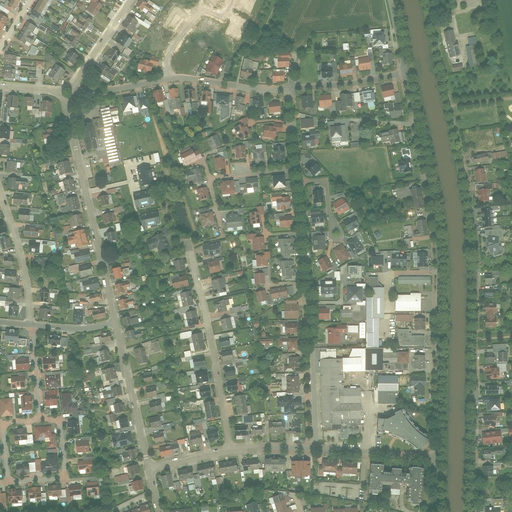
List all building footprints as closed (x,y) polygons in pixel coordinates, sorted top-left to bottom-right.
[(95,17),(102,5),(99,3),(100,1),(98,0),(91,0),(91,1),(92,2),(86,11),(95,17)] [(147,4),(141,0),(140,0),(136,8),(143,12),(144,9),(151,13),(153,9),(147,5),(147,4)] [(244,12),(245,9),(250,12),(253,7),(241,1),(240,0),(235,8),(244,12)] [(14,11),(17,7),(9,3),(7,7),(14,11)] [(45,7),(38,3),(35,8),(42,12),(45,7)] [(42,12),(35,8),(33,12),(40,16),(42,12)] [(40,16),(33,12),(30,16),(37,20),(40,16)] [(148,12),(145,16),(153,21),(156,18),(148,12)] [(64,31),(73,16),(71,15),(61,29),(64,31)] [(88,27),(92,21),(82,15),(78,20),(88,27)] [(138,23),(128,17),(122,27),(134,34),(137,29),(134,28),(138,23)] [(236,18),(232,26),(241,30),(242,31),(246,23),(236,18)] [(84,32),(88,27),(78,20),(75,26),(84,32)] [(27,23),(17,40),(24,44),(26,42),(30,44),(33,38),(30,37),(35,28),(27,23)] [(92,25),(88,29),(95,34),(98,30),(92,25)] [(231,25),(227,33),(236,38),(241,30),(232,26),(231,25)] [(73,49),(82,35),(72,29),(69,34),(72,37),(70,40),(66,37),(64,41),(68,44),(67,45),(73,49)] [(444,33),(449,59),(460,57),(455,31),(444,33)] [(131,40),(120,33),(115,43),(126,49),(131,40)] [(383,33),(373,34),(374,47),(384,46),(383,33)] [(160,35),(158,38),(155,37),(153,41),(162,45),(163,46),(167,39),(160,35)] [(469,39),(470,46),(477,45),(476,37),(469,39)] [(152,48),(159,52),(162,45),(153,41),(152,40),(150,44),(154,46),(152,48)] [(31,46),(27,54),(32,56),(33,54),(36,55),(38,49),(31,46)] [(465,48),(469,69),(480,67),(476,46),(465,48)] [(120,55),(112,49),(110,52),(108,51),(105,56),(104,56),(102,59),(108,63),(110,61),(114,64),(112,68),(119,73),(124,66),(116,61),(120,55)] [(72,67),(78,57),(69,51),(63,61),(72,67)] [(281,58),(277,58),(277,68),(289,68),(289,60),(290,60),(290,53),(280,54),(281,58)] [(43,61),(51,63),(53,56),(46,54),(43,61)] [(392,66),(392,54),(382,54),(383,66),(392,66)] [(223,61),(212,55),(210,61),(220,66),(223,61)] [(143,61),(139,60),(137,70),(141,71),(140,72),(146,74),(147,72),(151,73),(153,66),(158,67),(160,59),(151,57),(150,62),(143,60),(143,61)] [(371,70),(369,58),(357,60),(359,72),(371,70)] [(220,66),(210,61),(207,66),(218,71),(220,66)] [(227,68),(224,73),(228,74),(232,63),(230,62),(229,63),(226,62),(224,67),(227,68)] [(55,65),(47,76),(57,83),(64,72),(55,65)] [(118,75),(119,73),(112,68),(111,69),(109,68),(109,69),(102,65),(96,73),(104,78),(105,77),(111,82),(116,74),(118,75)] [(351,65),(338,66),(340,77),(353,75),(351,65)] [(218,71),(207,66),(204,71),(215,77),(218,71)] [(242,68),(240,77),(250,79),(252,71),(242,68)] [(321,69),(321,78),(332,78),(332,68),(321,69)] [(272,73),(272,83),(284,83),(284,72),(272,73)] [(395,96),(392,86),(380,89),(383,99),(395,96)] [(164,101),(162,90),(152,92),(155,104),(164,101)] [(177,90),(169,90),(170,101),(178,100),(177,90)] [(192,91),(184,91),(184,101),(195,100),(195,92),(192,92),(192,91)] [(211,93),(202,92),(201,103),(208,103),(208,115),(212,116),(213,103),(210,103),(211,93)] [(353,92),(341,94),(343,107),(354,106),(353,92)] [(362,93),(363,104),(374,102),(373,92),(362,93)] [(228,95),(216,94),(215,108),(225,108),(225,117),(231,117),(232,102),(228,102),(228,95)] [(332,106),(331,96),(318,98),(320,108),(332,106)] [(17,109),(18,97),(8,97),(7,109),(17,109)] [(244,99),(236,97),(234,111),(243,113),(244,106),(243,106),(244,99)] [(264,116),(262,98),(253,97),(253,106),(255,107),(256,117),(264,116)] [(309,97),(301,97),(302,109),(310,109),(309,97)] [(33,99),(23,98),(23,107),(32,108),(33,99)] [(133,98),(122,99),(124,111),(135,109),(133,98)] [(146,99),(138,100),(140,110),(147,108),(146,99)] [(51,114),(51,103),(41,102),(40,113),(51,114)] [(281,113),(280,102),(268,103),(269,114),(281,113)] [(404,117),(401,105),(394,106),(394,103),(384,105),(384,110),(388,109),(390,119),(404,117)] [(91,124),(96,150),(99,160),(102,159),(104,166),(109,165),(110,168),(119,166),(118,162),(120,162),(114,137),(115,137),(109,109),(99,111),(100,119),(90,121),(91,124)] [(315,125),(314,117),(302,118),(303,126),(315,125)] [(241,126),(234,129),(239,140),(250,135),(246,124),(248,123),(246,119),(239,121),(241,126)] [(81,126),(86,152),(96,150),(91,124),(81,126)] [(268,127),(264,126),(262,138),(274,139),(275,132),(281,133),(282,125),(273,124),(272,128),(268,128),(268,127)] [(0,128),(0,139),(9,140),(9,129),(0,128)] [(47,132),(41,133),(43,141),(58,138),(55,128),(46,130),(47,132)] [(379,134),(382,144),(390,142),(390,144),(398,142),(395,129),(388,131),(388,132),(379,134)] [(222,146),(217,135),(206,140),(211,151),(222,146)] [(315,146),(314,136),(302,138),(303,147),(315,146)] [(10,146),(0,145),(0,155),(9,156),(10,146)] [(246,159),(245,147),(231,148),(232,153),(235,153),(236,159),(246,159)] [(286,160),(284,147),(273,148),(274,162),(286,160)] [(202,159),(198,151),(192,153),(190,148),(180,153),(181,156),(179,157),(183,164),(185,163),(186,166),(202,159)] [(263,149),(252,150),(253,165),(264,164),(263,149)] [(506,151),(493,153),(495,161),(500,160),(499,158),(505,157),(506,162),(508,162),(506,151)] [(468,158),(469,167),(487,163),(485,155),(468,158)] [(225,158),(214,159),(214,171),(225,170),(225,158)] [(404,173),(412,172),(409,159),(402,160),(402,162),(398,163),(400,172),(404,171),(404,173)] [(58,163),(59,169),(71,166),(70,160),(58,163)] [(7,162),(6,172),(16,173),(16,163),(7,162)] [(321,168),(314,162),(306,170),(312,177),(321,168)] [(59,169),(61,175),(73,172),(71,166),(59,169)] [(142,186),(153,183),(150,166),(138,169),(142,186)] [(200,169),(185,173),(187,183),(192,182),(192,185),(203,182),(200,169)] [(487,182),(484,169),(473,172),(476,184),(487,182)] [(285,187),(284,176),(273,177),(274,188),(285,187)] [(8,178),(7,190),(18,190),(18,185),(27,186),(27,179),(8,178)] [(76,192),(73,180),(62,183),(65,194),(76,192)] [(259,188),(258,180),(246,181),(247,190),(259,188)] [(233,182),(221,183),(222,194),(234,193),(233,182)] [(420,188),(409,190),(409,186),(397,188),(398,197),(412,195),(414,210),(423,208),(420,188)] [(209,199),(207,188),(197,190),(199,201),(209,199)] [(490,201),(489,189),(477,191),(479,202),(490,201)] [(153,203),(151,191),(134,195),(136,207),(153,203)] [(290,209),(289,199),(282,199),(281,194),(272,195),(272,202),(275,202),(276,210),(290,209)] [(14,195),(13,205),(26,206),(27,196),(14,195)] [(80,210),(77,198),(65,200),(68,213),(80,210)] [(335,205),(340,214),(349,210),(345,200),(335,205)] [(29,212),(19,211),(18,221),(29,222),(29,212)] [(143,227),(160,223),(157,211),(140,215),(143,227)] [(481,212),(482,220),(493,218),(492,211),(481,212)] [(259,212),(250,213),(251,225),(260,224),(259,212)] [(215,225),(212,213),(200,216),(203,228),(215,225)] [(312,224),(325,223),(323,214),(311,215),(312,224)] [(83,226),(81,215),(68,218),(71,229),(83,226)] [(227,229),(243,227),(242,215),(226,217),(227,229)] [(292,225),(292,217),(280,218),(280,226),(292,225)] [(353,217),(343,223),(348,232),(359,226),(353,217)] [(482,220),(483,228),(494,226),(493,218),(482,220)] [(422,221),(416,222),(418,233),(412,234),(413,239),(425,237),(422,221)] [(25,227),(25,237),(38,237),(38,234),(43,234),(43,226),(31,225),(31,228),(25,227)] [(66,232),(70,231),(69,226),(61,227),(64,236),(67,235),(66,232)] [(88,245),(84,230),(73,233),(74,237),(67,239),(69,246),(75,244),(77,248),(88,245)] [(488,247),(491,258),(501,254),(498,245),(498,243),(500,235),(490,232),(487,243),(488,247)] [(105,234),(108,242),(113,241),(111,233),(105,234)] [(169,248),(163,234),(146,242),(150,251),(156,248),(159,253),(169,248)] [(320,236),(313,237),(314,251),(322,250),(320,236)] [(347,243),(355,256),(365,250),(357,237),(347,243)] [(252,239),(254,252),(263,251),(262,238),(252,239)] [(12,248),(9,239),(0,241),(0,244),(2,252),(12,248)] [(279,248),(280,255),(288,255),(287,246),(285,247),(285,239),(277,240),(278,248),(279,248)] [(405,248),(413,247),(413,241),(409,241),(409,239),(404,239),(405,248)] [(39,243),(29,242),(28,253),(38,254),(39,243)] [(222,253),(220,243),(210,245),(210,243),(203,245),(204,250),(203,250),(204,258),(210,257),(210,258),(220,256),(219,254),(222,253)] [(333,251),(341,263),(351,257),(343,245),(333,251)] [(91,259),(88,250),(74,254),(76,263),(91,259)] [(256,256),(257,267),(267,266),(266,255),(256,256)] [(317,262),(324,273),(331,268),(324,257),(317,262)] [(13,267),(13,259),(4,258),(3,267),(13,267)] [(48,260),(35,259),(35,270),(47,270),(48,260)] [(185,271),(182,260),(173,262),(176,273),(185,271)] [(218,261),(208,263),(210,274),(220,272),(218,261)] [(281,270),(281,277),(290,276),(290,269),(288,269),(287,261),(278,262),(279,270),(281,270)] [(92,274),(90,265),(78,268),(80,277),(92,274)] [(362,267),(348,267),(348,275),(350,275),(350,279),(362,279),(362,267)] [(112,269),(114,279),(120,278),(117,268),(112,269)] [(15,283),(17,273),(5,272),(4,282),(15,283)] [(254,274),(255,285),(263,285),(262,274),(254,274)] [(189,286),(187,276),(171,279),(173,289),(189,286)] [(493,285),(493,276),(483,277),(484,286),(493,285)] [(366,298),(365,370),(408,371),(408,353),(393,353),(393,348),(379,348),(380,319),(384,319),(384,278),(370,278),(370,288),(373,288),(373,298),(366,298)] [(99,289),(97,279),(82,282),(84,293),(99,289)] [(223,279),(211,281),(213,288),(224,286),(223,279)] [(329,293),(329,282),(325,282),(325,283),(321,283),(321,294),(329,293)] [(115,286),(116,294),(123,293),(122,289),(129,287),(128,283),(115,286)] [(224,286),(213,288),(214,295),(226,293),(224,286)] [(285,288),(278,290),(280,298),(287,296),(285,288)] [(19,301),(20,290),(9,289),(8,300),(19,301)] [(278,290),(270,291),(272,300),(280,298),(278,290)] [(494,298),(493,290),(484,291),(485,299),(494,298)] [(192,299),(190,292),(180,295),(181,301),(192,299)] [(49,294),(39,293),(38,304),(48,305),(49,294)] [(410,295),(395,295),(395,311),(420,311),(420,294),(410,294),(410,295)] [(101,301),(100,295),(88,298),(90,304),(101,301)] [(193,306),(192,299),(181,301),(183,308),(193,306)] [(230,299),(216,302),(218,313),(233,309),(230,299)] [(124,300),(118,301),(120,310),(126,309),(125,306),(134,304),(133,300),(124,302),(124,300)] [(284,305),(285,319),(299,318),(298,304),(284,305)] [(496,312),(495,305),(485,306),(485,312),(488,312),(488,321),(486,321),(486,326),(497,326),(496,320),(494,320),(493,312),(496,312)] [(17,317),(18,307),(9,306),(8,317),(17,317)] [(83,307),(75,307),(74,321),(82,322),(83,307)] [(106,318),(104,310),(100,311),(99,308),(87,311),(88,314),(92,313),(94,321),(106,318)] [(39,310),(39,320),(50,320),(50,310),(39,310)] [(197,318),(196,311),(185,314),(187,321),(197,318)] [(396,315),(396,322),(413,322),(413,329),(421,329),(421,318),(413,318),(413,315),(396,315)] [(232,317),(220,320),(223,330),(234,327),(232,317)] [(199,325),(197,318),(187,321),(188,327),(199,325)] [(285,324),(286,334),(298,333),(297,323),(285,324)] [(328,328),(329,344),(338,344),(337,333),(346,333),(346,325),(336,326),(336,328),(328,328)] [(419,349),(424,349),(424,336),(409,336),(409,329),(398,329),(398,340),(401,340),(401,346),(419,346),(419,349)] [(5,341),(5,342),(18,343),(18,339),(19,331),(6,330),(6,332),(5,341)] [(125,332),(127,341),(133,339),(131,330),(125,332)] [(111,340),(109,333),(103,335),(103,333),(100,334),(102,343),(111,340)] [(203,342),(202,334),(191,336),(193,344),(203,342)] [(49,343),(60,345),(61,338),(50,336),(49,343)] [(228,336),(218,338),(220,348),(230,346),(228,336)] [(287,346),(287,351),(298,351),(298,338),(278,339),(278,346),(287,346)] [(27,339),(18,339),(18,343),(18,346),(26,347),(27,339)] [(205,350),(203,342),(193,344),(195,352),(205,350)] [(134,350),(138,364),(146,362),(142,348),(134,350)] [(108,350),(99,352),(101,364),(112,361),(111,356),(109,356),(108,350)] [(320,352),(322,429),(339,429),(340,439),(348,439),(348,433),(360,433),(359,390),(344,391),(343,373),(361,373),(361,358),(336,359),(336,351),(320,352)] [(220,354),(221,362),(233,360),(232,352),(220,354)] [(284,366),(284,372),(294,371),(294,368),(297,367),(296,357),(294,357),(294,354),(281,354),(282,359),(288,358),(288,366),(284,366)] [(494,362),(494,354),(485,354),(486,363),(494,362)] [(423,355),(414,355),(414,369),(423,369),(423,355)] [(205,367),(203,357),(192,359),(194,369),(205,367)] [(17,371),(30,369),(29,360),(16,361),(17,371)] [(42,361),(43,371),(55,369),(54,360),(42,361)] [(234,364),(222,366),(224,376),(236,374),(234,364)] [(501,379),(500,368),(487,369),(488,380),(501,379)] [(116,380),(114,369),(104,371),(106,382),(116,380)] [(208,382),(206,372),(195,374),(196,384),(208,382)] [(144,382),(152,381),(151,374),(143,376),(144,382)] [(374,375),(373,404),(399,404),(399,375),(374,375)] [(46,377),(47,388),(61,386),(59,376),(46,377)] [(295,376),(286,377),(286,385),(295,385),(295,376)] [(13,388),(26,387),(25,377),(12,378),(13,388)] [(415,386),(415,395),(423,395),(423,386),(426,386),(426,377),(412,377),(412,386),(415,386)] [(235,383),(226,384),(227,392),(236,390),(235,383)] [(295,385),(286,385),(286,393),(295,393),(295,385)] [(486,386),(486,394),(494,394),(494,386),(486,386)] [(122,397),(119,388),(111,390),(111,391),(102,393),(104,399),(112,397),(112,399),(122,397)] [(146,390),(148,398),(157,396),(155,388),(146,390)] [(211,397),(209,388),(199,390),(201,399),(211,397)] [(49,396),(45,396),(45,405),(57,405),(56,396),(57,396),(57,391),(48,391),(49,396)] [(19,397),(21,397),(22,409),(32,408),(31,396),(28,397),(28,392),(19,393),(19,397)] [(156,394),(157,399),(161,398),(161,402),(171,401),(170,396),(165,397),(164,393),(156,394)] [(71,394),(62,395),(63,408),(69,412),(72,412),(77,412),(77,411),(77,404),(73,404),(71,402),(71,394)] [(242,396),(233,398),(235,406),(244,404),(242,396)] [(284,399),(277,399),(277,407),(284,407),(284,412),(289,412),(289,414),(297,414),(297,408),(302,407),(301,399),(292,400),(292,396),(283,397),(284,399)] [(483,398),(483,404),(490,404),(490,410),(501,410),(501,400),(493,400),(493,398),(483,398)] [(12,399),(0,399),(0,400),(1,417),(13,416),(12,399)] [(160,402),(149,404),(150,412),(162,410),(160,402)] [(215,410),(214,402),(204,404),(205,412),(215,410)] [(122,404),(113,405),(115,414),(125,412),(124,406),(122,406),(122,404)] [(244,404),(235,406),(236,414),(245,412),(244,404)] [(217,417),(215,410),(205,412),(206,419),(217,417)] [(387,420),(378,420),(377,432),(382,433),(386,433),(390,434),(395,436),(400,437),(403,439),(406,441),(409,443),(413,445),(415,447),(417,450),(418,448),(420,450),(425,445),(428,440),(425,438),(422,437),(420,435),(418,434),(416,432),(413,430),(411,427),(408,424),(406,421),(404,418),(402,415),(401,413),(400,411),(394,413),(395,416),(387,420)] [(484,415),(484,427),(498,426),(498,414),(484,415)] [(71,421),(68,422),(69,434),(79,434),(79,421),(80,421),(79,416),(72,416),(71,417),(71,421)] [(161,425),(159,418),(149,420),(150,428),(161,425)] [(128,428),(126,419),(118,421),(120,430),(128,428)] [(292,421),(292,433),(301,433),(301,422),(292,421)] [(164,431),(171,429),(170,427),(173,426),(172,422),(162,425),(164,431)] [(268,422),(269,434),(277,434),(276,422),(268,422)] [(276,422),(277,434),(285,433),(285,422),(276,422)] [(236,436),(245,435),(245,426),(235,427),(236,436)] [(51,427),(34,428),(35,442),(44,441),(44,439),(50,438),(50,443),(48,443),(48,448),(56,447),(55,434),(51,434),(51,427)] [(27,435),(26,430),(14,431),(15,441),(27,440),(28,444),(33,444),(32,435),(27,435)] [(208,441),(218,439),(216,430),(206,431),(208,441)] [(199,431),(189,433),(192,445),(202,443),(199,431)] [(157,441),(167,439),(166,432),(155,433),(157,441)] [(492,433),(493,443),(501,443),(500,432),(492,433)] [(112,437),(114,448),(134,445),(132,433),(112,437)] [(484,433),(485,443),(493,443),(492,433),(484,433)] [(76,443),(77,453),(89,452),(88,442),(89,442),(89,437),(82,438),(82,442),(76,443)] [(178,445),(159,449),(161,457),(179,453),(178,445)] [(119,453),(121,462),(137,459),(135,447),(125,449),(126,452),(119,453)] [(483,449),(484,460),(494,459),(493,457),(502,456),(501,448),(483,449)] [(41,459),(36,459),(36,462),(36,470),(41,470),(41,472),(59,471),(57,454),(47,455),(48,462),(41,462),(41,459)] [(82,460),(77,461),(78,469),(84,468),(85,473),(92,472),(90,456),(81,457),(82,460)] [(257,460),(250,461),(251,470),(259,469),(257,460)] [(274,460),(264,460),(264,471),(274,471),(274,460)] [(284,460),(274,460),(274,471),(284,471),(284,460)] [(337,461),(321,460),(321,472),(357,474),(357,463),(337,462),(337,461)] [(250,461),(243,462),(244,471),(251,470),(250,461)] [(299,461),(290,462),(290,476),(300,476),(299,461)] [(309,461),(299,461),(300,476),(309,476),(309,461)] [(36,470),(36,462),(28,463),(28,464),(17,465),(18,475),(29,474),(29,472),(36,472),(36,470)] [(235,462),(227,463),(229,472),(237,470),(235,462)] [(138,463),(127,467),(130,475),(140,472),(138,463)] [(212,463),(204,465),(206,473),(214,471),(212,463)] [(227,463),(219,465),(220,473),(229,472),(227,463)] [(380,465),(367,464),(365,490),(369,490),(369,493),(374,494),(374,491),(378,491),(379,485),(387,485),(387,489),(397,490),(397,486),(405,486),(404,500),(408,500),(408,504),(416,504),(416,502),(418,502),(421,468),(407,467),(407,473),(398,472),(399,469),(388,468),(388,471),(380,471),(380,465)] [(492,464),(483,465),(484,474),(493,473),(492,464)] [(204,465),(196,467),(198,475),(206,473),(204,465)] [(191,468),(185,470),(186,478),(193,477),(191,468)] [(185,470),(178,471),(180,480),(186,478),(185,470)] [(171,473),(159,476),(163,489),(175,485),(171,473)] [(127,475),(116,477),(117,485),(129,483),(127,475)] [(99,477),(91,477),(91,481),(87,482),(88,495),(101,495),(99,477)] [(222,477),(211,480),(212,485),(223,483),(222,477)] [(141,479),(130,482),(132,492),(144,490),(141,479)] [(58,483),(47,484),(48,494),(59,493),(58,483)] [(68,486),(64,486),(65,495),(80,493),(79,483),(68,484),(68,486)] [(38,485),(27,486),(28,497),(39,496),(40,500),(45,499),(44,490),(39,491),(38,485)] [(15,487),(7,487),(8,501),(17,500),(16,499),(20,498),(21,500),(25,500),(24,494),(20,494),(20,488),(15,488),(15,487)] [(257,511),(255,502),(246,505),(247,511),(257,511)]
